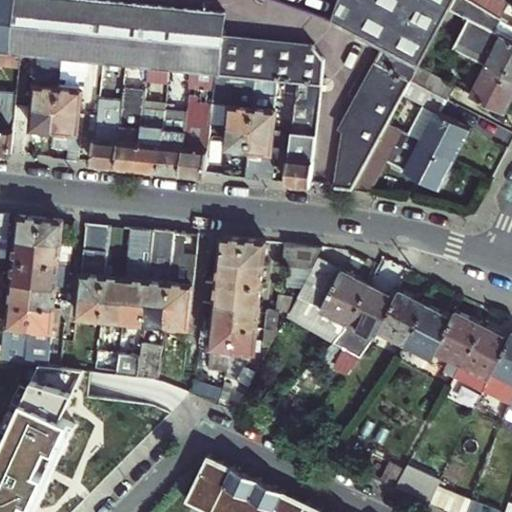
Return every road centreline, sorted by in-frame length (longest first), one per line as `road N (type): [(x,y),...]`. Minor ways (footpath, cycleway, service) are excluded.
road 1 (residential): [(0,186),(360,224),(494,256)]
road 2 (residential): [(122,511),(205,428),(378,511)]
